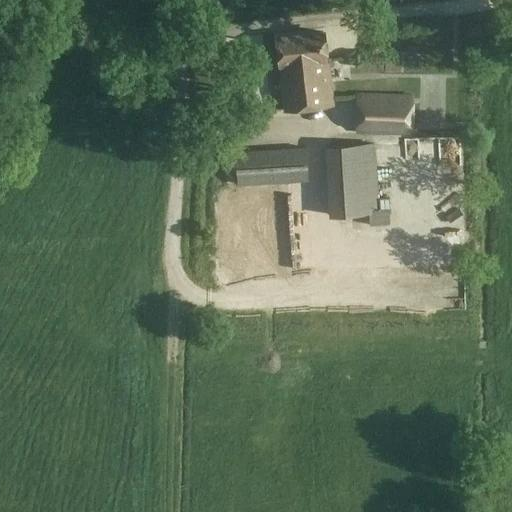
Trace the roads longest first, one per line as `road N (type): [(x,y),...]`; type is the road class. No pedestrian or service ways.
road 1 (track): [(510,0),(181,36),(0,30)]
road 2 (track): [(181,36),(169,511)]
